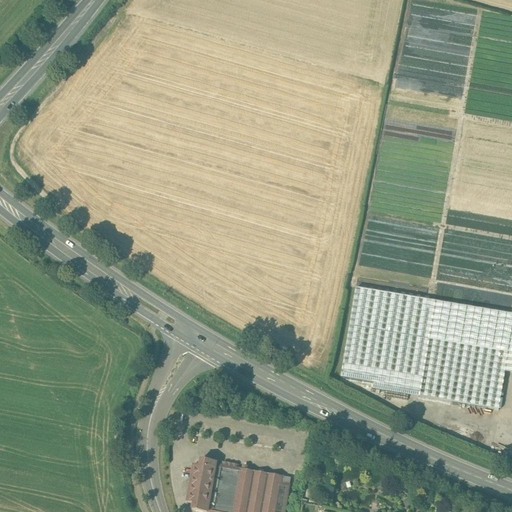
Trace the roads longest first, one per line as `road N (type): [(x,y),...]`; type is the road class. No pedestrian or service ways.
road 1 (secondary): [(191,335),(428,458),(511,490)]
road 2 (track): [(126,0),(14,139),(10,155),(18,170),(58,210)]
road 3 (secondary): [(0,200),(191,335)]
road 4 (residential): [(162,511),(147,433),(191,335)]
road 5 (primary): [(0,105),(95,0)]
